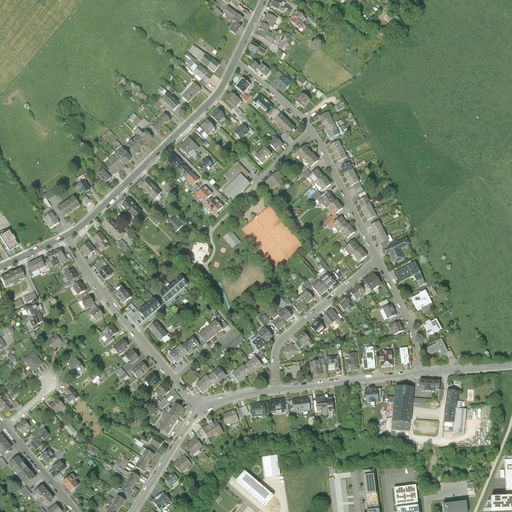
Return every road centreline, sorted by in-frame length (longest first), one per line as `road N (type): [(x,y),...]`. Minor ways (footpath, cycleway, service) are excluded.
road 1 (tertiary): [(235,61),(210,102),(64,237)]
road 2 (residential): [(173,380),(64,237)]
road 3 (residential): [(277,389),(281,342),(378,261)]
road 4 (residential): [(378,261),(310,129)]
road 5 (residential): [(417,373),(277,389)]
road 6 (residential): [(417,373),(414,333),(378,261)]
road 7 (residential): [(198,410),(133,511)]
